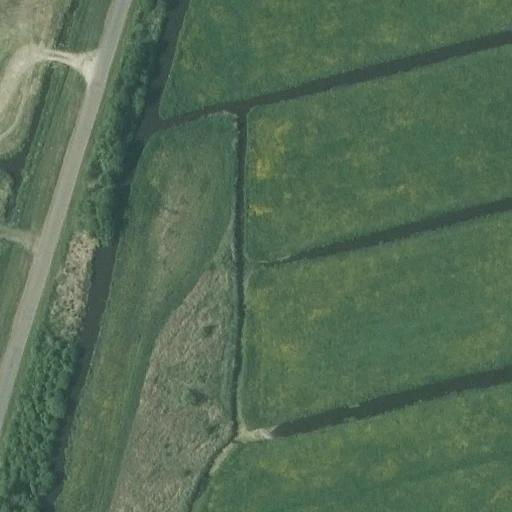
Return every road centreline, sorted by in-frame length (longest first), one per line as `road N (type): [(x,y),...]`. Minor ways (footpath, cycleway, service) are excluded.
road 1 (unclassified): [(123,0),(0,400)]
road 2 (track): [(0,107),(21,54),(100,66)]
